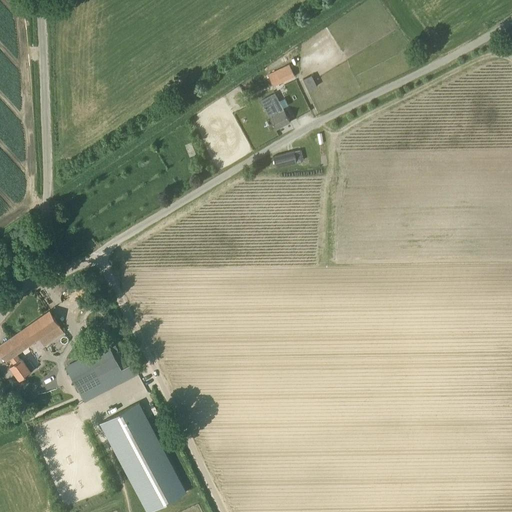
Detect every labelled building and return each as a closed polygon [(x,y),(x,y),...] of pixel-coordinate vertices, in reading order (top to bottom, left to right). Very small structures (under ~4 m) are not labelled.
[(273,86),(295,76),(289,63),(267,74),(273,86)] [(311,106),(331,97),(320,72),(300,81),(311,106)] [(275,103),(272,98),(268,100),(262,104),(276,129),(290,122),(284,111),(278,101),(275,103)] [(294,151),(293,151),(296,162),(297,162),(302,161),(301,149),(294,151)] [(273,157),(276,168),(296,162),(293,151),(273,157)] [(93,298),(98,295),(94,289),(90,292),(93,298)] [(50,339),(62,331),(50,310),(0,344),(0,352),(6,361),(9,358),(13,363),(10,366),(19,379),(30,371),(34,369),(34,367),(30,362),(28,362),(25,364),(21,358),(20,359),(16,354),(39,339),(47,334),(50,339)] [(79,392),(112,374),(121,369),(109,346),(108,345),(66,367),(79,392)] [(145,509),(185,488),(138,401),(99,422),(145,509)]
